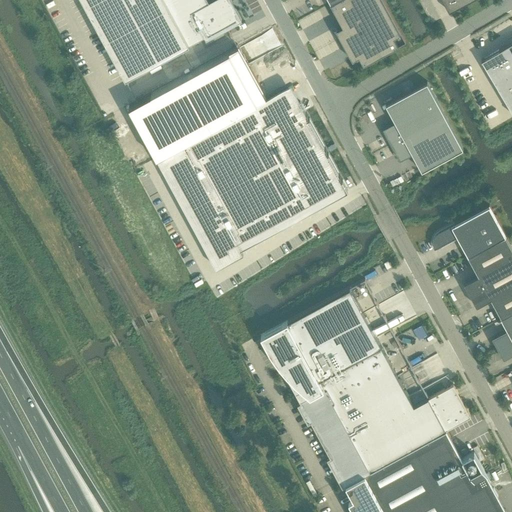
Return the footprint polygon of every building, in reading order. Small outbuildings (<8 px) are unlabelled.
[(208,0),(83,0),(125,78),(204,35),(206,38),(242,19),(231,0),(209,0),(209,1),(208,0)] [(335,0),(331,2),(330,3),(342,25),(336,29),(352,59),(359,56),(363,64),(399,45),(394,36),(401,33),(383,0),(335,0)] [(443,0),(449,11),(469,0),(443,0)] [(511,41),(502,47),(509,58),(511,56),(511,41)] [(239,47),(130,105),(152,148),(157,157),(266,97),(239,47)] [(502,47),(481,60),(482,61),(483,61),(488,71),(509,58),(502,47)] [(511,63),(509,58),(488,71),(495,82),(511,71),(511,63)] [(511,71),(495,82),(502,93),(511,86),(511,71)] [(418,163),(422,170),(463,148),(427,81),(385,103),(389,111),(390,110),(396,120),(389,124),(389,125),(383,128),(387,135),(389,140),(389,139),(394,147),(393,148),(396,152),(400,159),(406,156),(413,152),(419,162),(418,163)] [(511,86),(502,93),(508,104),(511,101),(511,86)] [(266,97),(157,157),(216,267),(226,262),(224,258),(323,204),(323,203),(324,203),(348,190),(300,102),(276,115),(266,97)] [(433,239),(433,243),(434,248),(436,247),(437,248),(457,236),(478,275),(464,283),(476,306),(491,298),(508,330),(494,337),(493,337),(504,357),(505,357),(504,356),(511,352),(511,246),(489,204),(439,231),(435,234),(433,239)] [(308,422),(311,420),(330,455),(326,457),(336,476),(341,484),(342,485),(345,483),(446,429),(471,415),(453,383),(414,405),(381,345),(381,344),(350,286),(261,334),(267,344),(274,357),(280,365),(284,369),(295,391),(301,400),(297,402),(308,422)] [(507,511),(474,451),(462,457),(446,429),(345,483),(353,498),(349,500),(356,511),(507,511)]
